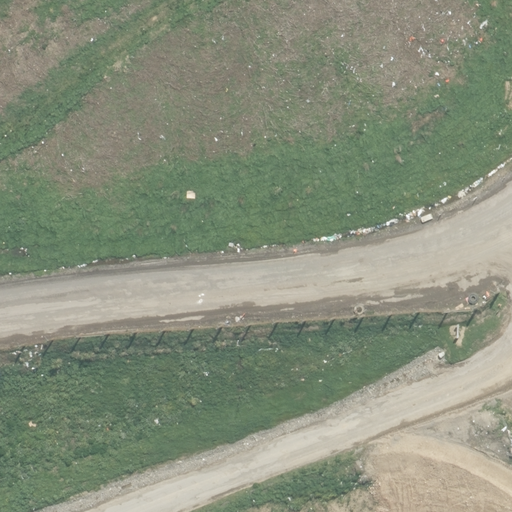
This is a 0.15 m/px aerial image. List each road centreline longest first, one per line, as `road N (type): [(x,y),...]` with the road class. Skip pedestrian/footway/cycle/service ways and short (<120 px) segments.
road 1 (track): [(0,324),(485,253),(511,233)]
road 2 (track): [(399,401),(511,453)]
